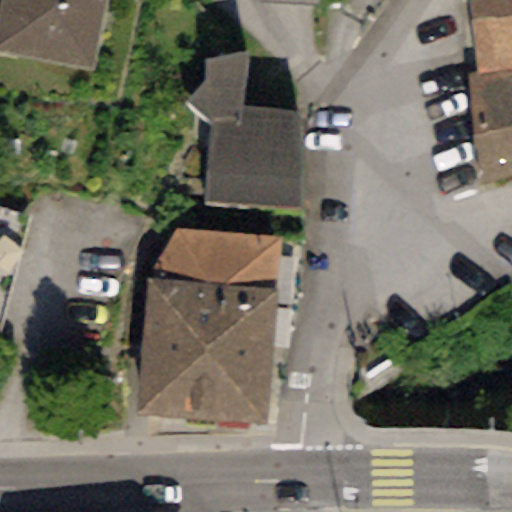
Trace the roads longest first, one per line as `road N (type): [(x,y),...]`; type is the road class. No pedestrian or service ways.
road 1 (residential): [(303,481),(350,129),(417,0)]
road 2 (tertiary): [(242,482),(0,490)]
road 3 (tertiary): [(511,482),(303,481)]
